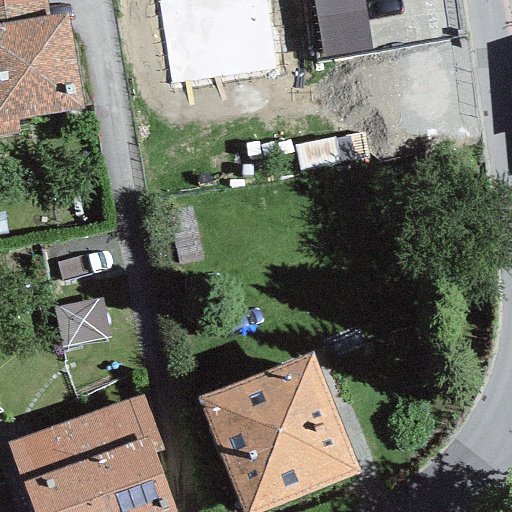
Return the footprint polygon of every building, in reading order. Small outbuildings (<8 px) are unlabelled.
[(0,0),(0,25),(48,18),(44,0),(0,0)] [(370,55),(362,0),(310,0),(320,62),(370,55)] [(48,18),(0,25),(0,137),(19,134),(17,121),(82,111),(67,15),(48,18)] [(53,308),(60,347),(110,337),(103,298),(53,308)] [(241,511),(259,511),(360,471),(310,350),(194,398),(241,511)] [(142,394),(8,444),(33,511),(176,511),(153,449),(161,446),(142,394)]
